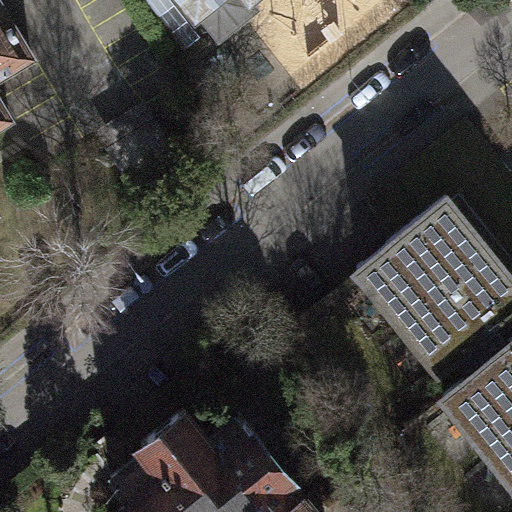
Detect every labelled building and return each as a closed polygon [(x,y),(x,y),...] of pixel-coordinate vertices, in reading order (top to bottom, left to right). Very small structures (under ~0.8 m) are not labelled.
[(0,0),(0,115),(10,110),(0,93),(0,67),(31,50),(1,0),(0,0)] [(188,0),(194,8),(199,4),(220,31),(258,0),(188,0)] [(511,273),(445,192),(355,265),(438,367),(453,355),(467,372),(511,334),(511,273)] [(511,334),(467,372),(442,392),(511,477),(511,334)] [(145,445),(109,474),(128,498),(112,511),(111,511),(322,511),(281,460),(297,447),(279,424),(261,439),(238,411),(208,434),(182,403),(139,438),(145,445)]
